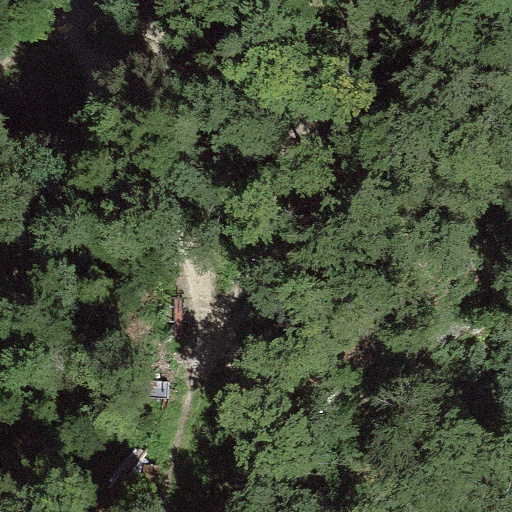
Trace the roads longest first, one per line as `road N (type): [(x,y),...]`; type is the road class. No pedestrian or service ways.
road 1 (track): [(0,363),(17,305),(101,137),(110,90),(85,0)]
road 2 (track): [(141,0),(161,24),(182,85),(210,308)]
